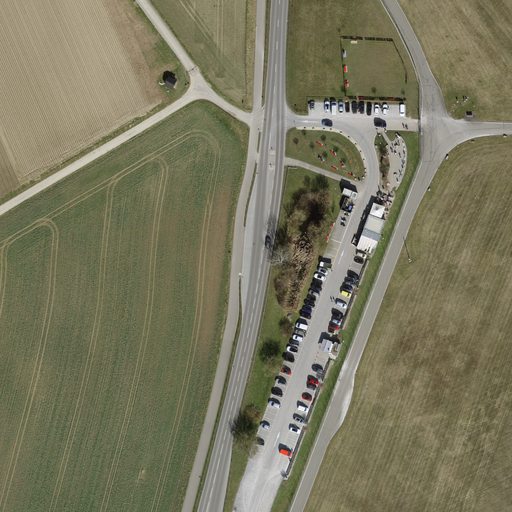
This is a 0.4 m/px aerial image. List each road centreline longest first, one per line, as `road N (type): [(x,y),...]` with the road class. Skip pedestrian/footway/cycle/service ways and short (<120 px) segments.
road 1 (tertiary): [(280,0),(259,278),(207,511)]
road 2 (track): [(0,209),(201,90),(256,120)]
